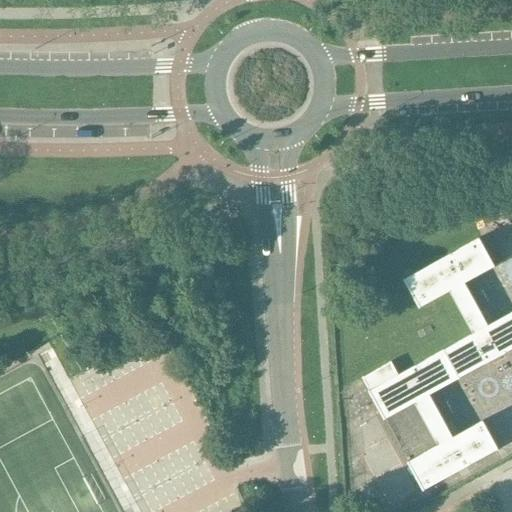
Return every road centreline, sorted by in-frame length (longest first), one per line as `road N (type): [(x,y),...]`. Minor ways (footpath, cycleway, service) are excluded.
road 1 (residential): [(297,511),(287,467),(273,141)]
road 2 (secondary): [(0,115),(220,111)]
road 3 (secondary): [(218,63),(0,67)]
road 4 (secondary): [(511,46),(317,56)]
road 5 (secondary): [(321,106),(511,95)]
road 6 (secondary): [(317,56),(293,34),(266,29),(237,39),(218,63)]
